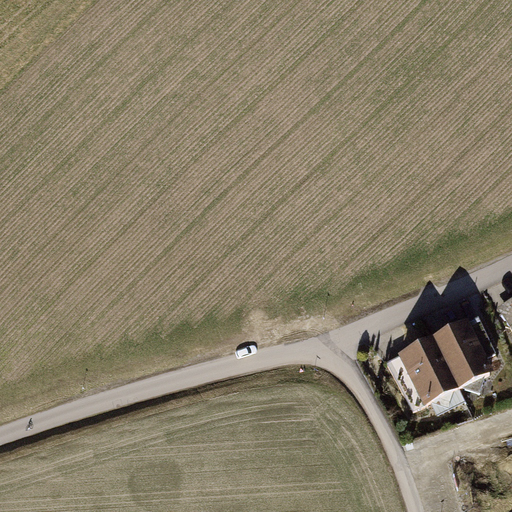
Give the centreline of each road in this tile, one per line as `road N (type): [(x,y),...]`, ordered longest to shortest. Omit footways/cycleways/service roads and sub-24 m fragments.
road 1 (residential): [(0,434),(165,380),(328,342)]
road 2 (residential): [(328,342),(511,258)]
road 3 (residential): [(412,511),(393,450),(328,342)]
